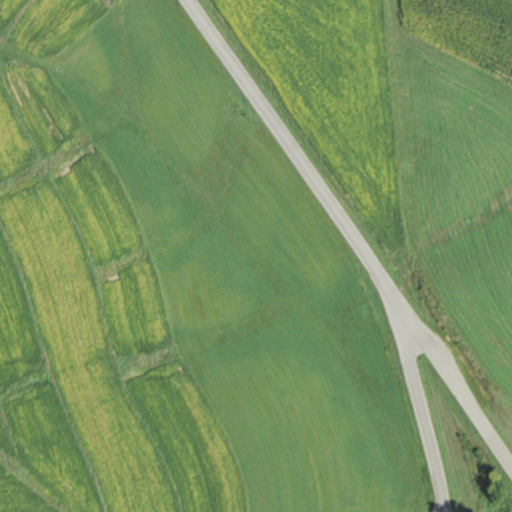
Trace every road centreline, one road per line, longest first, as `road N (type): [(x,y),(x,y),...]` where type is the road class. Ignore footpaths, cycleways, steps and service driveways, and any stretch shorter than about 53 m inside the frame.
road 1 (residential): [(511,467),(402,321),(331,176),(218,0)]
road 2 (residential): [(434,511),(402,321)]
